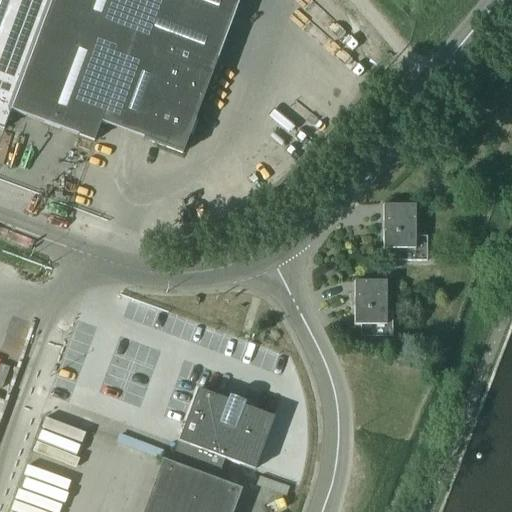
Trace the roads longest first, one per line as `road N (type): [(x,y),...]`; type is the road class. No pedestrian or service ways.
road 1 (unclassified): [(269,254),(331,201),(497,0)]
road 2 (unknown): [(124,265),(259,72),(272,42),(272,0)]
road 3 (unclassified): [(0,224),(91,257),(167,273),(213,272),(269,254)]
road 4 (unclassified): [(322,511),(336,462),(333,390),(269,254)]
